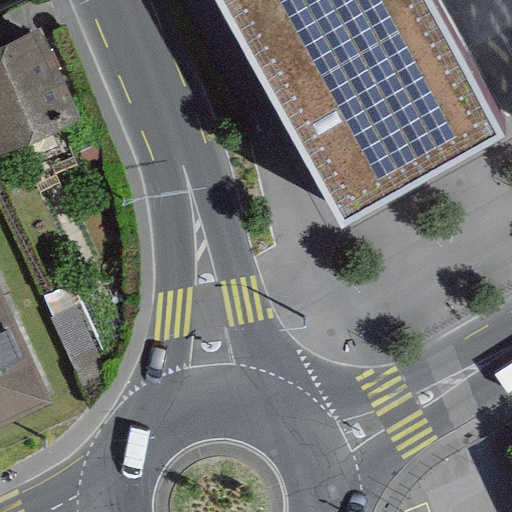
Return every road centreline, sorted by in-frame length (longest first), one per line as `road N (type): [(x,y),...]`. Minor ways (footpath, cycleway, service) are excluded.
road 1 (tertiary): [(105,0),(195,224),(209,304),(208,390)]
road 2 (tertiary): [(320,455),(511,351)]
road 3 (tertiary): [(208,390),(144,417),(112,458),(104,511)]
road 4 (tertiary): [(320,455),(311,436),(269,402),(208,390)]
